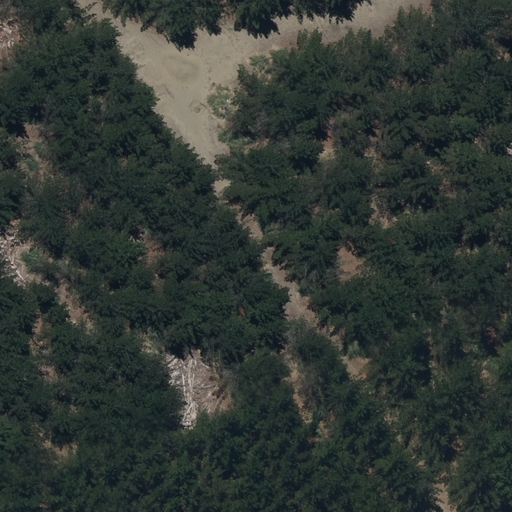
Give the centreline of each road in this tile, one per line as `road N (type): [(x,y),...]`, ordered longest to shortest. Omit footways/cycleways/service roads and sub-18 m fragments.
road 1 (track): [(102,0),(457,511)]
road 2 (track): [(149,67),(378,0)]
